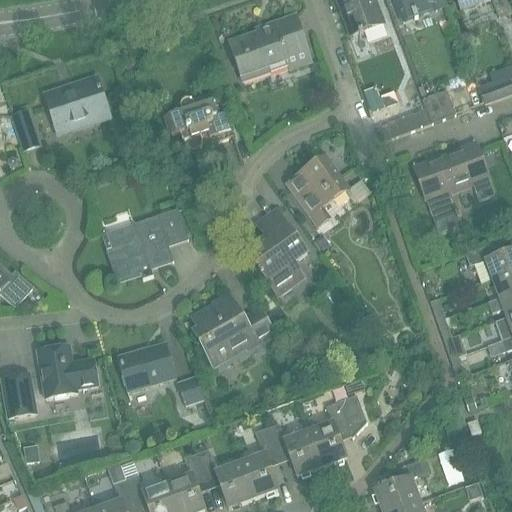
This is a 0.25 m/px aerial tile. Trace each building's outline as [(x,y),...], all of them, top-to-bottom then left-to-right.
[(385,29),(376,4),(374,0),(335,0),(340,12),(343,11),(353,38),(358,36),(359,38),(363,37),(362,35),(367,33),(368,35),(385,29)] [(393,0),(395,6),(403,25),(447,9),(444,0),(393,0)] [(455,0),(456,0),(461,14),(492,2),(499,21),(511,16),(504,0),(455,0)] [(229,46),(235,65),(242,84),(270,74),(268,69),(285,63),(289,73),(311,65),(295,18),(272,26),(274,31),(229,46)] [(44,98),(51,117),(58,137),(71,133),(70,128),(108,115),(97,80),(96,81),(96,83),(77,90),(77,87),(44,98)] [(511,97),(511,90),(510,85),(480,95),(484,108),(511,97)] [(422,103),(425,111),(431,128),(456,119),(447,94),(422,103)] [(181,112),(182,113),(183,116),(166,121),(172,138),(180,136),(185,149),(186,152),(189,153),(191,154),(194,155),(196,154),(199,153),(201,151),(202,148),(203,145),(202,143),(201,138),(208,136),(209,140),(213,138),(215,144),(233,138),(225,114),(217,117),(212,102),(195,108),(194,106),(193,105),(192,103),(189,102),(188,102),(186,103),(184,103),(183,105),(181,107),(181,109),(181,112)] [(0,123),(11,125),(12,108),(0,106),(0,123)] [(372,131),(378,147),(431,128),(425,111),(372,131)] [(13,119),(17,135),(24,153),(39,149),(27,114),(13,119)] [(493,197),(481,162),(474,143),(472,144),(476,154),(464,159),(463,156),(417,173),(414,166),(412,167),(438,237),(463,228),(449,191),(471,183),(478,202),(493,197)] [(288,189),(300,205),(318,230),(329,221),(322,211),(349,192),(326,160),(298,180),(299,181),(288,189)] [(119,283),(113,285),(114,286),(141,277),(143,283),(153,280),(150,270),(172,263),(172,265),(174,265),(168,247),(186,241),(187,244),(188,243),(178,212),(133,227),(135,231),(107,240),(104,231),(100,233),(107,253),(109,253),(119,283)] [(247,256),(258,272),(276,298),(303,279),(293,265),(306,255),(277,214),(257,228),(266,242),(247,256)] [(481,287),(493,282),(511,275),(511,253),(492,260),(488,247),(466,255),(471,270),(475,269),(481,287)] [(12,280),(0,268),(0,296),(15,310),(32,292),(15,276),(12,280)] [(511,275),(493,282),(500,302),(511,297),(511,275)] [(504,313),(507,321),(511,318),(511,297),(500,302),(489,306),(493,317),(504,313)] [(195,325),(202,337),(206,343),(201,346),(211,365),(244,346),(247,352),(275,336),(262,313),(241,325),(231,307),(233,306),(229,298),(213,306),(216,312),(209,316),(206,311),(193,319),(196,324),(195,325)] [(430,305),(430,306),(437,325),(445,322),(438,303),(430,305)] [(496,325),(503,344),(511,340),(511,318),(507,321),(496,325)] [(451,341),(445,322),(437,325),(443,344),(451,341)] [(511,353),(511,340),(503,344),(506,355),(511,353)] [(458,360),(451,341),(443,344),(450,363),(458,360)] [(117,361),(123,380),(127,395),(175,381),(166,347),(117,361)] [(37,355),(46,402),(77,397),(76,393),(98,389),(94,363),(79,366),(79,368),(72,370),(69,350),(37,355)] [(465,380),(458,360),(450,363),(457,382),(465,380)] [(2,382),(8,422),(36,417),(29,377),(2,382)] [(178,387),(186,410),(204,404),(197,381),(178,387)] [(358,399),(338,406),(348,433),(353,432),(357,436),(358,437),(368,426),(367,426),(358,399)] [(348,433),(338,406),(327,410),(332,425),(308,434),(322,471),(346,462),(337,437),(348,433)] [(477,422),(467,426),(472,439),(481,436),(477,422)] [(279,427),(268,431),(278,459),(288,455),(297,480),(322,471),(308,434),(285,442),(279,427)] [(278,459),(268,431),(255,436),(263,458),(240,466),(253,503),(278,494),(266,463),(278,459)] [(20,460),(13,443),(5,447),(13,463),(20,460)] [(209,453),(197,457),(207,485),(218,481),(229,511),(253,503),(240,466),(217,475),(209,453)] [(207,485),(197,457),(184,462),(190,477),(167,486),(176,511),(203,511),(195,489),(207,485)] [(27,477),(20,460),(13,463),(20,480),(27,477)] [(374,494),(380,511),(401,511),(421,505),(412,481),(427,476),(423,463),(395,473),(399,485),(374,494)] [(34,493),(27,477),(20,480),(27,496),(34,493)] [(138,479),(126,483),(136,511),(147,507),(148,511),(176,511),(167,486),(144,494),(138,479)] [(133,511),(136,511),(126,483),(114,488),(120,503),(95,511),(133,511)] [(35,493),(27,496),(33,511),(36,511),(42,509),(35,493)] [(21,499),(14,502),(17,511),(23,511),(27,511),(21,499)]
